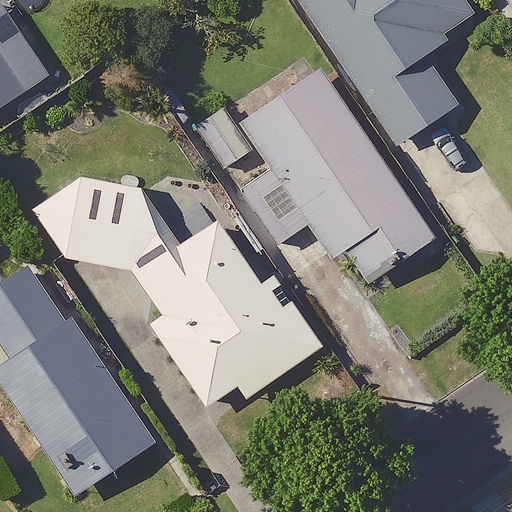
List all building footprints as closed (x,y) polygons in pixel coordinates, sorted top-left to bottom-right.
[(304,0),(407,150),(463,112),(426,57),(478,22),(462,0),(304,0)] [(0,123),(61,82),(10,8),(0,14),(0,123)] [(158,88),(130,50),(86,83),(114,121),(158,88)] [(444,245),(327,72),(247,125),(278,171),(248,191),(288,251),(318,231),(341,265),(355,256),(378,290),(444,245)] [(258,159),(229,110),(203,126),(232,174),(258,159)] [(142,280),(187,244),(149,190),(82,178),(36,209),(76,266),(136,273),(142,280)] [(187,244),(142,280),(145,285),(169,318),(155,328),(218,416),(248,394),(256,406),(330,353),(261,255),(253,261),(228,226),(192,251),(187,244)] [(68,311),(39,267),(0,292),(0,335),(18,362),(1,373),(86,503),(167,450),(74,307),(68,311)]
